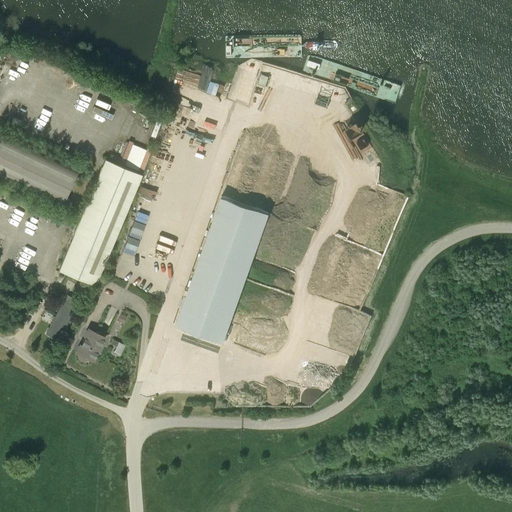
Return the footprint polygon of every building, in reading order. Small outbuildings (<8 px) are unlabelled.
[(239,72),(249,83),(249,84),(251,86),(254,83),(249,78),(258,70),(250,61),(239,72)] [(221,96),(225,85),(209,80),(205,91),(221,96)] [(333,109),(336,121),(348,117),(344,105),(333,109)] [(156,137),(160,119),(154,117),(149,135),(156,137)] [(0,178),(60,206),(76,169),(2,134),(0,137),(0,178)] [(144,172),(150,148),(142,147),(136,170),(144,172)] [(94,287),(140,176),(104,160),(57,271),(94,287)] [(153,198),(156,191),(141,185),(138,191),(153,198)] [(265,213),(218,197),(175,326),(222,342),(265,213)] [(135,253),(138,233),(126,231),(123,251),(135,253)] [(59,343),(60,341),(80,304),(65,296),(45,334),(44,335),(59,343)] [(93,359),(104,337),(88,329),(77,351),(93,359)] [(120,353),(124,344),(114,339),(110,349),(120,353)]
